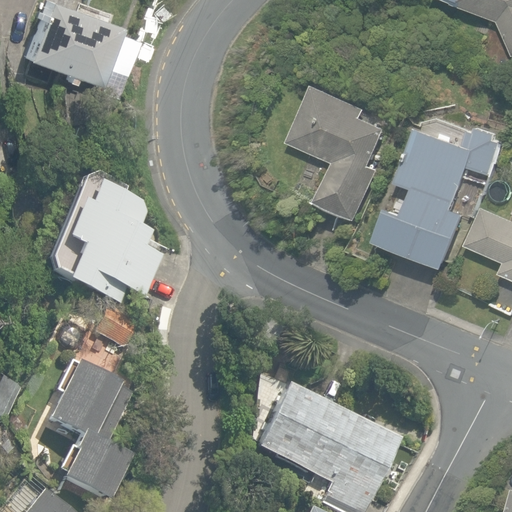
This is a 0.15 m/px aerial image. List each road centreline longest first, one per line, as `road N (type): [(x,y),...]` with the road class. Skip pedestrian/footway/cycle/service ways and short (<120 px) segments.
road 1 (residential): [(224,238),(306,291),(493,369)]
road 2 (residential): [(224,238),(192,305),(188,421),(167,511)]
road 3 (residential): [(233,0),(202,35),(181,96),(189,170),(224,238)]
road 4 (residential): [(421,511),(493,369)]
